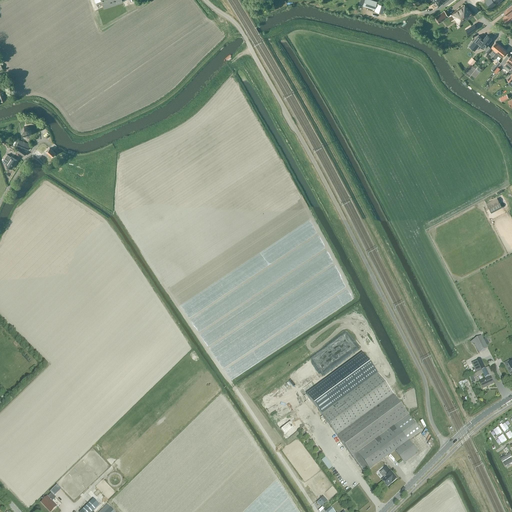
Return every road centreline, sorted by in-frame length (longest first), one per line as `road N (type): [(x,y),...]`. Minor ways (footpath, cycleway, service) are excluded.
road 1 (unclassified): [(446,447),(424,379),(252,50),(237,25),(205,0)]
road 2 (unknown): [(380,511),(303,405),(352,358)]
